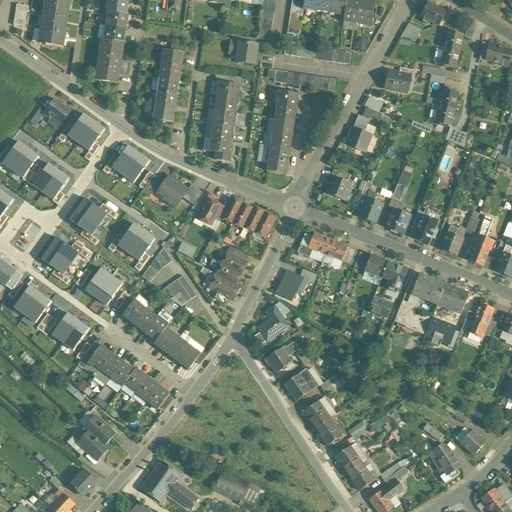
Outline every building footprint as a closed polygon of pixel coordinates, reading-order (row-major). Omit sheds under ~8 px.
[(128,1),(121,0),(108,0),(107,12),(108,12),(126,15),(128,1)] [(181,0),(169,0),(168,10),(179,12),(180,1),(181,1),(181,0)] [(304,0),(304,6),(303,10),(345,16),(346,0),(304,0)] [(361,0),(346,0),(345,16),(344,23),(357,25),(361,0)] [(375,2),(361,0),(357,25),(371,27),(375,2)] [(69,5),(45,2),(43,16),(67,19),(69,5)] [(446,12),(429,3),(429,2),(428,2),(428,3),(421,15),(420,17),(421,17),(436,25),(439,27),(439,26),(446,13),(447,12),(446,11),(446,12)] [(28,7),(17,5),(16,12),(27,13),(28,7)] [(27,13),(16,12),(14,19),(26,20),(27,13)] [(126,15),(108,12),(107,18),(110,19),(109,26),(126,29),(128,15),(126,15)] [(67,19),(43,16),(41,30),(65,33),(67,19)] [(26,20),(14,19),(13,25),(25,27),(26,20)] [(475,24),(468,22),(466,32),(473,34),(475,24)] [(420,30),(409,24),(401,38),(413,41),(420,30)] [(109,26),(106,26),(105,32),(108,32),(107,40),(124,43),(126,29),(109,26)] [(65,33),(41,30),(39,43),(63,47),(65,33)] [(272,31),(260,30),(258,39),(270,41),(272,31)] [(463,35),(448,31),(445,48),(459,51),(463,35)] [(300,35),(287,33),(286,44),(292,45),(298,46),(300,35)] [(362,38),(358,47),(366,49),(369,40),(362,38)] [(107,40),(104,40),(98,81),(118,84),(124,43),(107,40)] [(258,45),(239,43),(231,42),(229,54),(237,55),(236,62),(238,62),(238,63),(243,64),(244,63),(255,65),(258,45)] [(482,43),(479,60),(486,62),(486,60),(489,44),(482,43)] [(186,46),(172,44),(171,51),(184,53),(184,54),(185,54),(186,46)] [(499,46),(490,44),(489,44),(486,60),(494,62),(494,64),(508,67),(511,51),(499,48),(499,46)] [(316,48),(304,46),(302,58),(314,60),(316,48)] [(459,51),(445,48),(441,65),(456,68),(459,51)] [(171,51),(164,50),(162,65),(182,68),(184,54),(184,53),(171,51)] [(182,68),(162,65),(160,78),(179,81),(182,68)] [(441,69),(424,65),(422,73),(431,75),(439,76),(441,69)] [(414,71),(400,68),(399,73),(410,76),(410,77),(412,78),(414,71)] [(275,80),(276,71),(268,70),(267,78),(275,80)] [(399,73),(390,71),(386,89),(404,93),(406,83),(408,84),(410,77),(410,76),(399,73)] [(242,78),(215,74),(214,81),(221,83),(239,85),(241,86),(242,78)] [(294,74),(292,85),(298,86),(300,74),(294,74)] [(439,76),(431,75),(430,82),(445,85),(446,78),(439,76)] [(179,81),(160,78),(157,92),(177,95),(179,81)] [(329,79),(327,91),(334,92),(336,80),(329,79)] [(239,85),(221,83),(219,96),(237,99),(239,85)] [(458,93),(444,89),(440,106),(454,110),(458,93)] [(298,94),(279,91),(277,105),(296,108),(298,94)] [(177,95),(157,92),(153,120),(173,123),(177,95)] [(219,96),(217,96),(215,110),(235,113),(237,99),(219,96)] [(365,105),(380,112),(384,103),(369,96),(365,105)] [(71,111),(54,100),(45,112),(43,115),(44,116),(50,120),(51,118),(61,125),(71,111)] [(296,108),(277,105),(275,119),(295,122),(296,108)] [(454,110),(440,106),(436,123),(451,126),(454,110)] [(45,112),(40,109),(32,119),(38,124),(44,116),(43,115),(45,112)] [(382,115),(368,109),(365,115),(379,121),(382,115)] [(235,113),(215,110),(213,124),(233,127),(235,113)] [(68,136),(79,144),(94,122),(84,114),(74,128),(68,136)] [(369,120),(358,115),(354,127),(364,131),(369,120)] [(391,118),(382,115),(379,121),(389,125),(391,118)] [(295,122),(275,119),(273,133),(293,136),(295,122)] [(94,122),(79,144),(90,151),(95,144),(105,130),(94,122)] [(233,127),(213,124),(211,138),(231,141),(233,127)] [(63,143),(68,136),(74,128),(69,125),(58,139),(63,143)] [(364,131),(354,127),(346,145),(364,152),(371,134),(364,131)] [(273,133),(267,132),(265,146),(271,147),(291,150),(293,136),(273,133)] [(231,141),(211,138),(209,152),(218,153),(229,155),(229,154),(231,141)] [(3,164),(13,171),(29,150),(18,143),(9,156),(3,164)] [(100,147),(95,144),(90,151),(85,158),(89,161),(100,147)] [(268,164),(271,147),(265,146),(260,145),(257,162),(268,164)] [(112,168),(123,176),(139,154),(128,146),(118,160),(112,168)] [(291,150),(271,147),(268,164),(267,171),(287,174),(291,150)] [(29,150),(13,171),(23,179),(29,170),(39,157),(29,150)] [(3,164),(9,156),(4,152),(0,157),(0,163),(2,165),(3,164)] [(229,155),(218,153),(217,161),(229,163),(231,154),(229,154),(229,155)] [(139,154),(123,176),(134,183),(149,162),(139,154)] [(510,159),(500,155),(497,161),(508,166),(510,159)] [(112,168),(118,160),(113,157),(103,171),(108,175),(112,168)] [(33,185),(44,193),(59,171),(49,164),(39,177),(33,185)] [(28,183),(34,174),(29,170),(23,179),(23,180),(28,183)] [(346,174),(335,170),(333,176),(334,177),(343,180),(346,174)] [(59,171),(44,193),(54,200),(60,192),(69,179),(59,171)] [(139,186),(144,190),(154,176),(149,172),(139,186)] [(33,185),(39,177),(34,174),(28,183),(32,187),(33,185)] [(144,190),(143,192),(150,197),(154,192),(162,181),(154,176),(144,190)] [(169,177),(165,183),(162,181),(154,192),(175,208),(183,197),(188,190),(169,177)] [(343,180),(334,177),(327,194),(344,201),(351,183),(343,180)] [(366,183),(361,195),(367,197),(367,198),(370,191),(373,185),(366,183)] [(197,203),(203,193),(192,185),(188,190),(183,197),(194,206),(197,203)] [(405,188),(397,185),(392,198),(400,201),(405,188)] [(203,193),(197,203),(202,205),(206,198),(212,201),(215,196),(205,191),(203,193)] [(370,191),(367,198),(374,200),(377,194),(370,191)] [(3,192),(0,196),(0,218),(3,214),(13,200),(3,192)] [(65,196),(60,192),(54,200),(53,202),(58,205),(65,196)] [(367,198),(367,197),(359,217),(376,224),(383,204),(367,198)] [(212,201),(206,198),(202,205),(196,219),(204,223),(203,225),(216,231),(215,231),(216,232),(220,222),(222,219),(227,208),(212,201)] [(232,198),(227,208),(222,219),(232,224),(243,203),(232,198)] [(99,225),(107,215),(100,209),(86,199),(78,209),(99,225)] [(202,205),(197,203),(194,206),(188,215),(196,219),(202,205)] [(253,208),(243,203),(232,224),(243,229),(244,228),(253,208)] [(103,204),(100,209),(107,215),(114,219),(117,215),(103,204)] [(265,212),(254,207),(253,208),(244,228),(254,233),(265,212)] [(91,236),(99,225),(78,209),(70,220),(84,231),(91,236)] [(410,215),(394,209),(386,228),(403,234),(410,215)] [(418,211),(411,228),(417,230),(423,215),(424,216),(424,214),(418,211)] [(265,212),(254,233),(253,235),(253,236),(253,235),(254,237),(263,242),(265,238),(270,229),(275,218),(265,212)] [(0,229),(8,218),(3,214),(0,218),(0,229)] [(417,230),(414,239),(428,245),(438,221),(424,216),(423,215),(417,230)] [(477,237),(474,244),(475,245),(475,244),(490,250),(490,251),(491,251),(494,241),(486,238),(494,219),(485,216),(483,221),(477,237)] [(478,219),(471,235),(477,237),(483,221),(478,219)] [(29,221),(22,231),(30,238),(38,228),(29,221)] [(118,245),(129,253),(144,232),(134,224),(124,238),(118,245)] [(458,229),(450,226),(448,232),(456,235),(458,229)] [(270,229),(265,238),(263,242),(269,245),(275,232),(270,229)] [(91,236),(84,231),(80,235),(95,246),(99,241),(91,236)] [(144,232),(129,253),(140,261),(145,254),(155,240),(144,232)] [(456,235),(448,232),(441,250),(456,256),(463,238),(456,235)] [(331,240),(314,233),(312,237),(308,248),(313,250),(312,253),(310,258),(322,262),(325,255),(331,240)] [(312,237),(305,234),(299,248),(312,253),(313,250),(308,248),(312,237)] [(113,252),(118,245),(124,238),(119,235),(108,249),(113,252)] [(511,239),(503,236),(499,247),(505,249),(506,246),(511,247),(511,239)] [(71,265),(79,254),(71,248),(57,239),(50,249),(71,265)] [(348,247),(331,240),(325,255),(333,258),(342,262),(347,249),(348,247)] [(183,242),(179,251),(193,257),(197,248),(183,242)] [(71,248),(79,254),(85,259),(89,254),(75,243),(71,248)] [(490,250),(475,244),(475,245),(468,261),(483,267),(487,257),(490,251),(490,250)] [(505,249),(495,272),(511,279),(511,278),(511,256),(510,256),(511,251),(511,247),(506,246),(505,249)] [(173,261),(164,248),(160,253),(168,265),(173,261)] [(312,253),(299,248),(297,253),(310,258),(312,253)] [(50,249),(42,260),(56,270),(64,275),(71,265),(50,249)] [(355,252),(347,249),(342,262),(350,265),(355,252)] [(248,257),(236,250),(233,256),(245,262),(248,257)] [(354,267),(360,253),(356,251),(355,252),(350,265),(354,267)] [(160,253),(156,258),(163,268),(168,265),(160,253)] [(233,256),(227,253),(221,264),(241,274),(247,263),(245,262),(233,256)] [(370,257),(360,253),(354,267),(364,271),(370,257)] [(150,257),(145,254),(140,261),(135,268),(139,271),(150,257)] [(333,258),(325,255),(322,262),(322,264),(330,268),(333,258)] [(388,263),(371,256),(370,257),(364,271),(382,278),(388,263)] [(494,259),(487,257),(483,267),(490,270),(494,259)] [(156,258),(150,266),(158,273),(163,268),(156,258)] [(15,272),(0,260),(0,284),(4,288),(5,286),(15,272)] [(405,270),(388,263),(382,278),(389,281),(399,285),(405,270)] [(241,274),(221,264),(216,274),(236,285),(236,284),(241,274)] [(158,273),(150,266),(146,272),(154,278),(158,273)] [(86,290),(97,298),(112,277),(101,269),(86,290)] [(64,275),(56,270),(52,275),(67,285),(70,280),(64,275)] [(81,288),(91,273),(86,270),(76,284),(81,288)] [(400,291),(401,289),(408,271),(405,270),(399,285),(389,281),(387,286),(400,291)] [(16,271),(15,272),(5,286),(12,291),(19,281),(22,276),(16,271)] [(276,295),(291,302),(296,293),(300,295),(307,281),(288,271),(276,295)] [(154,278),(146,272),(142,277),(150,283),(154,278)] [(216,274),(209,288),(219,293),(229,299),(233,300),(240,286),(236,284),(236,285),(216,274)] [(427,278),(419,275),(412,293),(421,297),(422,294),(421,294),(427,278)] [(190,286),(183,276),(178,280),(185,290),(190,286)] [(112,277),(97,298),(107,306),(123,284),(112,277)] [(445,285),(427,278),(421,294),(422,294),(439,301),(445,285)] [(185,290),(178,280),(173,283),(180,293),(185,290)] [(13,299),(24,285),(19,281),(12,291),(8,295),(13,299)] [(180,293),(173,283),(168,286),(175,296),(180,293)] [(469,295),(445,285),(439,301),(437,305),(460,314),(461,314),(463,309),(469,295)] [(15,307),(25,315),(41,294),(30,286),(15,307)] [(175,296),(168,286),(164,289),(163,292),(169,301),(171,299),(175,296)] [(196,296),(190,286),(185,290),(191,299),(196,296)] [(191,299),(185,290),(180,293),(187,303),(191,299)] [(113,306),(118,310),(126,299),(129,296),(124,292),(113,306)] [(175,296),(171,299),(181,307),(187,303),(180,293),(175,296)] [(229,299),(219,293),(216,300),(221,302),(219,305),(225,308),(229,299)] [(421,317),(415,314),(421,297),(412,293),(405,311),(400,324),(425,335),(429,325),(432,319),(422,315),(421,317)] [(41,294),(25,315),(36,323),(52,302),(41,294)] [(393,306),(374,298),(368,312),(387,319),(388,314),(389,315),(393,306)] [(126,299),(118,310),(124,314),(132,304),(126,299)] [(146,308),(135,300),(132,304),(124,314),(122,316),(134,325),(146,308)] [(290,312),(279,303),(274,307),(282,317),(290,312)] [(476,314),(473,322),(471,321),(467,332),(483,338),(484,335),(490,321),(494,309),(480,303),(476,314),(469,311),(469,312),(476,314)] [(282,317),(274,307),(266,312),(272,320),(258,329),(267,341),(288,327),(282,317)] [(146,308),(134,325),(145,333),(157,317),(146,308)] [(405,311),(399,309),(394,322),(400,324),(405,311)] [(469,311),(463,309),(461,314),(460,314),(459,319),(465,321),(466,319),(469,312),(469,311)] [(171,319),(161,311),(157,317),(158,317),(157,318),(166,325),(171,319)] [(53,335),(63,342),(79,321),(68,313),(53,335)] [(42,332),(52,318),(47,315),(37,329),(42,332)] [(511,316),(507,315),(501,332),(511,335),(511,316)] [(157,317),(145,333),(156,342),(166,328),(167,328),(169,325),(168,325),(167,326),(166,325),(157,318),(158,317),(157,317)] [(52,318),(42,332),(46,336),(57,322),(52,318)] [(465,321),(459,319),(453,333),(459,336),(461,330),(465,321)] [(471,321),(466,319),(465,321),(461,330),(467,332),(471,321)] [(79,321),(63,342),(74,350),(90,329),(79,321)] [(497,323),(490,321),(484,335),(491,337),(497,323)] [(167,328),(166,328),(156,342),(154,344),(168,355),(180,338),(167,328)] [(200,353),(180,338),(168,355),(188,370),(195,361),(200,354),(200,353)] [(83,358),(92,347),(87,343),(76,357),(81,361),(83,358)] [(282,347),(264,359),(270,368),(271,367),(275,374),(292,363),(288,357),(298,350),(293,343),(283,349),(282,347)] [(97,351),(90,360),(101,369),(112,354),(101,345),(97,351)] [(92,347),(83,358),(89,362),(90,360),(97,351),(92,347)] [(201,351),(200,353),(200,354),(195,361),(200,365),(207,355),(201,351)] [(307,352),(299,358),(302,363),(311,357),(307,352)] [(124,362),(112,354),(101,369),(112,377),(124,362)] [(124,362),(112,377),(124,386),(125,384),(135,371),(124,362)] [(135,371),(125,384),(136,392),(148,377),(136,369),(135,371)] [(298,375),(310,392),(318,386),(306,369),(298,375)] [(310,392),(298,375),(285,385),(297,402),(310,392)] [(335,376),(319,385),(323,391),(338,381),(335,376)] [(136,392),(147,400),(159,385),(148,377),(136,392)] [(83,390),(88,384),(81,379),(76,385),(83,390)] [(338,381),(323,391),(326,396),(335,390),(333,388),(341,384),(338,381)] [(159,385),(147,400),(158,408),(156,410),(157,411),(160,407),(168,396),(170,394),(159,385)] [(81,401),(85,397),(75,388),(71,392),(81,401)] [(168,396),(160,407),(165,410),(173,400),(168,396)] [(147,402),(145,405),(155,411),(157,408),(147,402)] [(318,402),(303,413),(309,421),(310,420),(316,429),(330,419),(318,402)] [(467,416),(456,410),(453,416),(464,422),(467,416)] [(112,434),(95,418),(86,429),(89,432),(103,444),(110,437),(113,434),(112,434)] [(330,419),(316,429),(328,446),(342,436),(345,433),(339,425),(336,428),(330,419)] [(363,421),(348,431),(352,437),(366,427),(363,421)] [(444,436),(431,427),(427,433),(439,442),(444,436)] [(126,442),(115,431),(112,434),(113,434),(110,437),(121,447),(126,442)] [(474,431),(462,444),(476,456),(487,443),(474,431)] [(103,444),(89,432),(79,443),(79,444),(86,451),(96,460),(107,448),(103,444)] [(86,451),(79,444),(79,443),(72,436),(67,443),(81,456),(86,451)] [(393,443),(398,455),(408,450),(402,439),(393,443)] [(442,445),(428,454),(434,463),(448,454),(442,445)] [(350,447),(336,457),(348,474),(362,464),(350,447)] [(448,454),(434,463),(439,469),(442,467),(448,476),(461,467),(451,452),(448,454)] [(161,461),(141,488),(161,503),(168,493),(175,484),(181,476),(161,461)] [(362,464),(348,474),(360,491),(374,482),(362,464)] [(380,475),(384,481),(400,470),(396,464),(380,475)] [(215,467),(203,487),(214,492),(223,471),(215,467)] [(400,470),(384,481),(387,485),(396,479),(397,481),(408,473),(404,467),(400,470)] [(84,471),(71,485),(83,496),(96,483),(84,471)] [(249,482),(223,471),(214,492),(240,503),(248,483),(249,482)] [(39,473),(34,478),(42,485),(46,480),(39,473)] [(22,475),(19,478),(39,496),(42,493),(33,485),(33,484),(27,479),(26,480),(22,475)] [(62,484),(54,476),(49,482),(57,489),(62,484)] [(381,490),(382,491),(389,501),(395,497),(404,491),(397,481),(396,479),(387,485),(381,490)] [(248,507),(258,487),(248,483),(240,503),(248,507)] [(199,499),(178,485),(175,484),(168,493),(191,510),(199,499)] [(494,489),(481,498),(490,511),(493,511),(505,504),(494,489)] [(63,495),(59,491),(55,496),(54,496),(58,500),(63,495)] [(382,491),(369,500),(377,511),(387,511),(394,507),(389,501),(382,491)] [(54,496),(55,496),(52,493),(34,511),(46,511),(51,507),(58,500),(54,496)] [(58,500),(51,507),(55,511),(68,511),(75,505),(63,494),(63,495),(58,500)] [(389,501),(394,507),(394,508),(400,504),(395,497),(389,501)]
